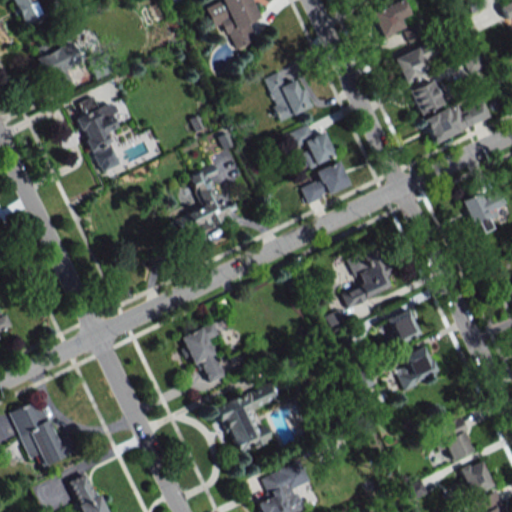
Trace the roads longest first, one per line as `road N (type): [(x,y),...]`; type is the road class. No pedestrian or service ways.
road 1 (residential): [(0,380),(511,133)]
road 2 (residential): [(511,426),(306,0)]
road 3 (residential): [(177,511),(0,144)]
